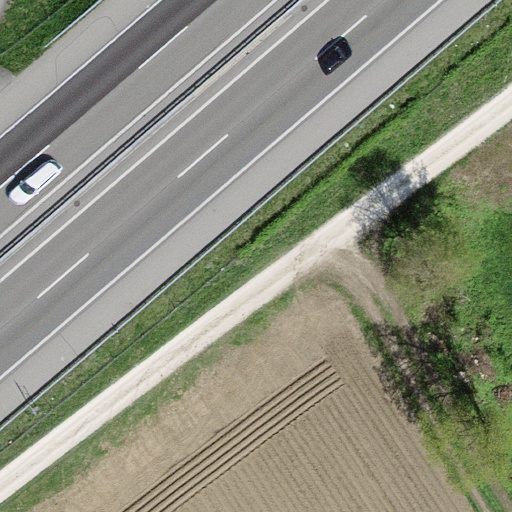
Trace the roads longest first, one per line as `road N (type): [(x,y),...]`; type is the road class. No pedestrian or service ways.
road 1 (track): [(0,487),(511,101)]
road 2 (motorway): [(0,329),(383,0)]
road 3 (motorway): [(216,0),(0,187)]
